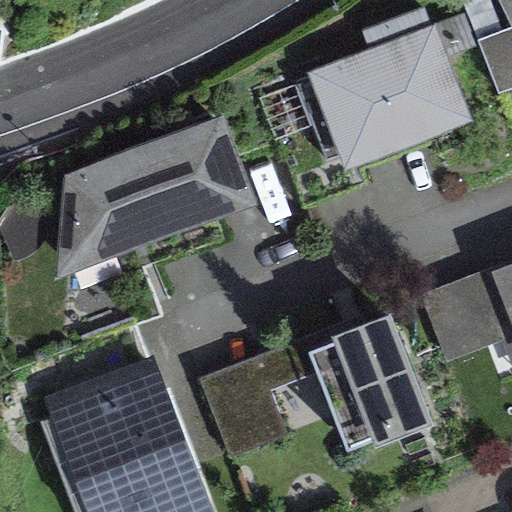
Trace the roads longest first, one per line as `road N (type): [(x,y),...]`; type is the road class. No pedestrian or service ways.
road 1 (residential): [(511,195),(196,316)]
road 2 (tertiary): [(224,0),(91,68),(0,99)]
